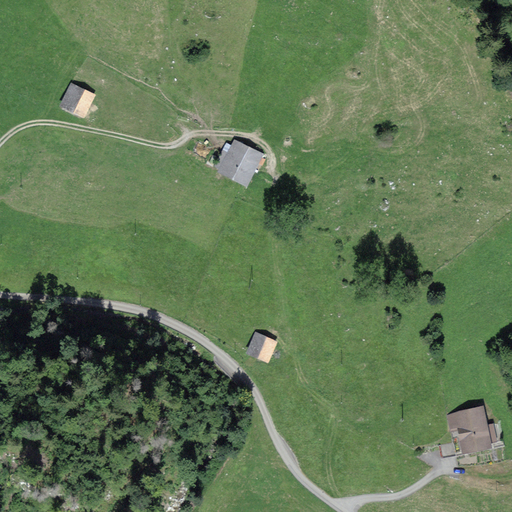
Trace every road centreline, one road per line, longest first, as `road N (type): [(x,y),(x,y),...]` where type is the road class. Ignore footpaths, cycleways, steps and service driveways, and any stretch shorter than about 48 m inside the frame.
road 1 (residential): [(0,295),(140,311),(215,349),(259,399),(297,474),(344,511)]
road 2 (track): [(265,146),(216,133),(165,146),(41,122),(0,144)]
